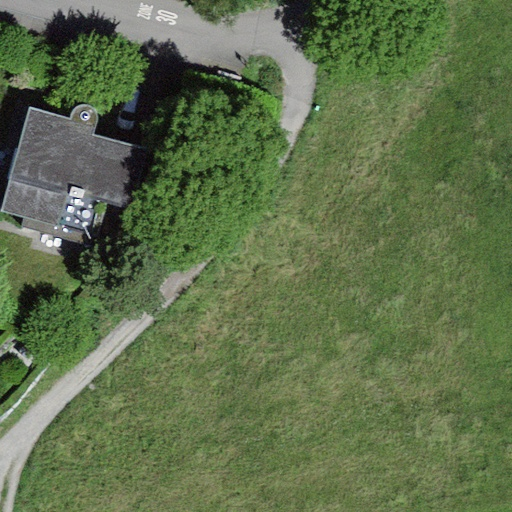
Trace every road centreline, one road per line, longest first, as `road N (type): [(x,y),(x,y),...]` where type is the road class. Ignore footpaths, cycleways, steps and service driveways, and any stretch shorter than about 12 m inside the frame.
road 1 (track): [(0,459),(194,265),(275,156),(297,103),(302,22)]
road 2 (residential): [(67,0),(198,37),(245,38),(302,22),(337,0)]
